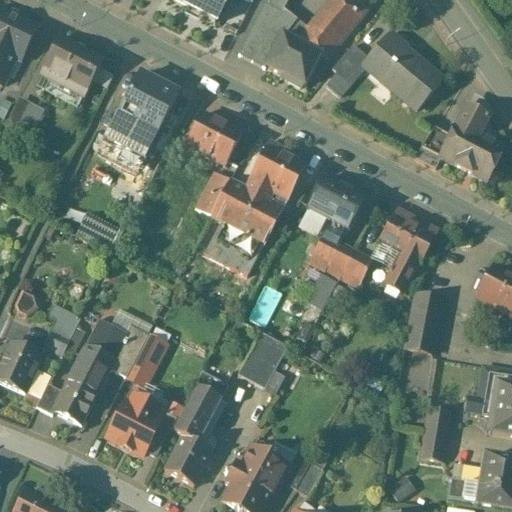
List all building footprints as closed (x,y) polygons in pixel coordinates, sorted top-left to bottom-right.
[(168,0),(215,24),(227,0),(168,0)] [(349,0),(330,0),(305,30),(283,12),(288,0),(266,0),(237,58),(263,72),(265,69),(281,78),(280,81),(300,91),(301,88),(303,89),(319,59),(326,63),(366,14),(349,0)] [(374,4),(369,0),(349,0),(366,14),(374,4)] [(0,11),(0,87),(2,89),(15,61),(20,63),(21,60),(36,29),(22,22),(24,18),(11,11),(9,16),(0,11)] [(408,51),(390,36),(368,62),(361,69),(415,115),(441,85),(405,54),(408,51)] [(84,55),(60,42),(40,79),(59,88),(62,82),(84,94),(100,64),(98,62),(100,59),(86,52),(84,55)] [(351,48),(331,73),(343,83),(358,66),(361,69),(368,62),(351,48)] [(20,63),(15,61),(2,89),(1,91),(19,99),(35,67),(21,60),(20,63)] [(176,97),(139,77),(118,118),(155,138),(176,97)] [(41,116),(28,109),(15,134),(28,141),(41,116)] [(466,111),(457,128),(456,128),(450,139),(439,161),(440,161),(485,185),(503,152),(477,139),(486,122),(466,111)] [(241,138),(201,117),(184,149),(224,170),(241,138)] [(450,139),(433,130),(413,161),(434,172),(440,161),(439,161),(450,139)] [(166,148),(146,137),(130,167),(150,178),(166,148)] [(293,158),(268,145),(248,183),(249,184),(287,204),(304,171),(290,163),(293,158)] [(213,176),(194,212),(210,220),(229,184),(213,176)] [(112,251),(121,231),(86,215),(97,190),(74,179),(53,225),(112,251)] [(247,188),(234,181),(231,185),(229,184),(210,220),(221,226),(263,248),(264,248),(282,213),(287,204),(249,184),(247,188)] [(363,202),(324,181),(307,213),(329,225),(346,233),(347,234),(363,202)] [(436,234),(397,213),(377,252),(378,252),(380,248),(399,257),(390,273),(386,271),(385,273),(389,275),(383,287),(402,297),(436,234)] [(329,225),(308,265),(323,273),(332,257),(333,257),(338,248),(346,233),(329,225)] [(263,248),(221,226),(204,257),(246,279),(263,248)] [(333,257),(332,257),(323,273),(339,282),(343,274),(342,273),(353,254),(342,248),(338,248),(333,257)] [(371,263),(353,254),(342,273),(343,274),(352,278),(348,285),(357,290),(371,263)] [(511,280),(493,270),(477,301),(511,319),(511,280)] [(436,357),(446,299),(414,293),(403,351),(436,357)] [(79,321),(53,308),(48,319),(56,323),(52,332),(70,341),(79,321)] [(62,395),(52,414),(53,414),(80,428),(109,373),(125,381),(147,339),(129,330),(125,337),(98,324),(62,395)] [(70,341),(52,332),(43,350),(61,359),(70,341)] [(287,350),(260,335),(237,378),(264,392),(287,350)] [(147,339),(125,381),(138,388),(139,387),(143,389),(152,371),(153,372),(165,349),(147,339)] [(40,361),(9,346),(0,366),(0,385),(24,397),(40,361)] [(414,366),(436,366),(436,356),(414,356),(414,366)] [(153,372),(152,371),(143,389),(170,403),(179,385),(153,372)] [(228,389),(201,374),(193,390),(197,391),(197,390),(220,403),(228,389)] [(47,387),(36,410),(51,418),(53,414),(52,414),(62,395),(47,387)] [(143,389),(139,387),(138,388),(110,443),(141,459),(170,403),(143,389)] [(511,390),(496,388),(488,436),(511,439),(511,390)] [(197,391),(173,436),(182,441),(182,440),(196,447),(220,403),(197,390),(197,391)] [(450,415),(428,412),(424,437),(445,441),(450,415)] [(445,441),(424,437),(419,462),(441,466),(445,441)] [(196,447),(182,440),(182,441),(164,474),(193,490),(211,455),(196,447)] [(290,471),(251,451),(241,470),(236,468),(236,467),(235,467),(234,468),(233,471),(224,473),(227,481),(226,484),(226,483),(225,485),(226,486),(227,486),(231,488),(222,505),(234,511),(233,511),(262,511),(270,498),(274,500),(277,495),(290,471)] [(511,511),(511,463),(484,459),(479,488),(450,483),(447,501),(476,506),(511,511)] [(309,466),(294,493),(307,500),(322,473),(309,466)] [(406,477),(389,489),(397,501),(415,489),(406,477)] [(57,511),(24,495),(15,511),(57,511)] [(296,511),(315,511),(303,501),(295,511),(296,511)]
